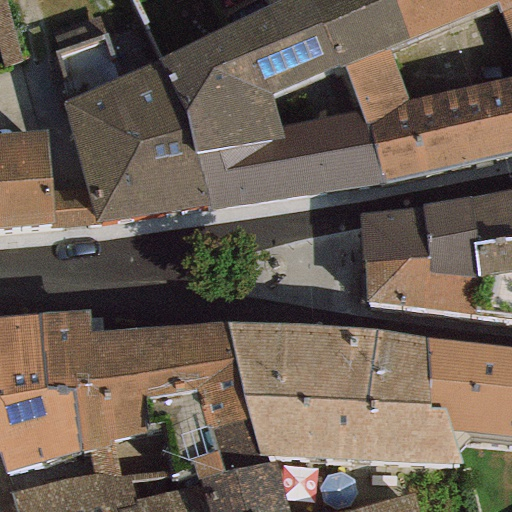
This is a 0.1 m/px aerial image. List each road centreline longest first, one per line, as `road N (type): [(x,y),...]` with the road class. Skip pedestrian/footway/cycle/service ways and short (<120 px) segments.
road 1 (residential): [(511,166),(331,213),(0,253)]
road 2 (residential): [(0,274),(511,338)]
